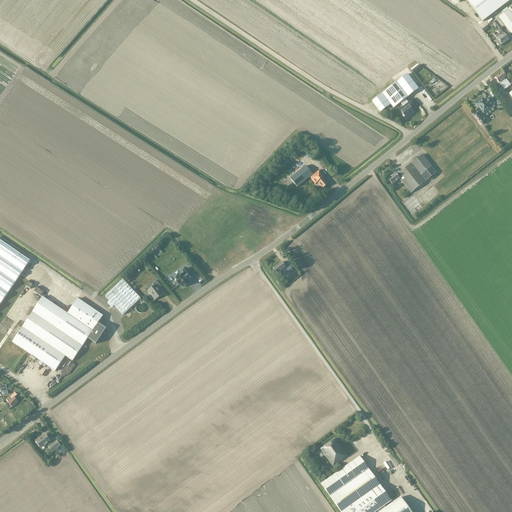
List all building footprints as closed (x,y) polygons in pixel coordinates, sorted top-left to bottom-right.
[(456,0),(459,2),(461,0),(465,0),(481,20),(506,0),(456,0)] [(511,15),(510,12),(511,10),(508,6),(501,11),(503,13),(498,17),(511,34),(511,32),(511,15)] [(500,36),(494,41),(499,46),(508,40),(499,28),(496,31),(500,36)] [(501,86),(504,90),(510,86),(507,81),(505,78),(506,77),(502,71),(494,78),(501,86)] [(418,89),(407,74),(371,102),(378,110),(380,112),(385,108),(387,111),(392,107),(393,108),(400,103),(405,99),(418,89)] [(482,99),(476,104),(483,113),(489,108),(489,107),(493,103),(489,98),(484,102),(482,99)] [(407,103),(405,99),(400,103),(402,106),(398,109),(406,119),(413,115),(412,114),(414,112),(409,108),(413,105),(410,101),(407,103)] [(436,173),(422,155),(416,159),(415,157),(412,160),(413,161),(396,175),(395,173),(387,179),(391,185),(399,179),(410,193),(430,178),(431,180),(435,177),(434,175),(436,173)] [(305,166),(289,179),(297,188),(312,175),(305,166)] [(315,184),(317,183),(322,189),(327,185),(323,180),(325,178),(324,177),(319,170),(309,178),(315,184)] [(0,303),(29,261),(0,240),(0,303)] [(273,269),(277,274),(282,271),(284,274),(291,269),(286,262),(283,265),(281,262),(273,269)] [(178,285),(179,284),(182,287),(187,283),(183,278),(185,276),(187,279),(192,276),(186,268),(182,272),(183,273),(181,275),(180,274),(175,278),(177,280),(176,281),(178,285)] [(107,303),(112,308),(114,306),(122,315),(140,299),(122,280),(105,296),(109,301),(107,303)] [(146,291),(153,300),(154,301),(162,295),(158,288),(160,286),(156,281),(152,283),(154,285),(146,291)] [(37,364),(40,366),(42,363),(54,371),(65,357),(72,361),(87,339),(95,344),(99,338),(101,340),(104,337),(101,335),(105,329),(97,324),(102,316),(77,299),(67,314),(42,297),(12,343),(39,361),(37,364)] [(7,402),(12,408),(18,402),(13,397),(11,398),(9,396),(6,400),(7,402)] [(39,438),(35,441),(40,448),(43,446),(44,447),(47,445),(49,446),(47,447),(52,453),(60,447),(56,441),(51,444),(50,443),(45,436),(40,440),(39,438)] [(342,460),(342,459),(346,456),(333,439),(319,449),(332,467),(342,460)] [(328,478),(320,484),(340,511),(410,511),(400,497),(385,508),(383,506),(390,501),(368,469),(370,468),(365,462),(363,463),(359,457),(328,478)]
